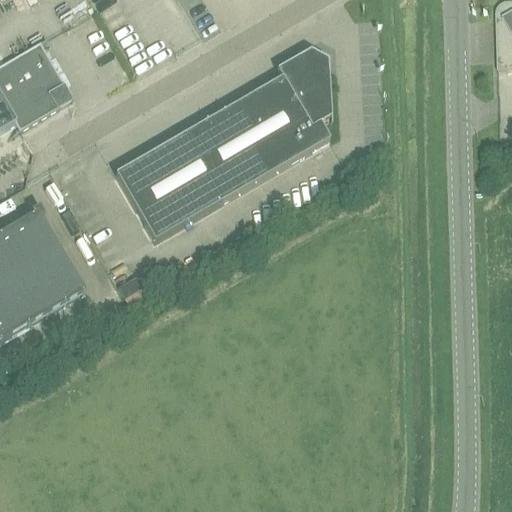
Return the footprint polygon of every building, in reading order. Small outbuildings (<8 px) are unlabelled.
[(511,5),(508,6),(504,6),(501,8),(498,11),(496,15),(496,18),(496,22),(497,74),(511,73),(511,5)] [(0,137),(16,129),(19,135),(72,104),(39,48),(0,70),(0,137)] [(281,83),(115,179),(150,240),(154,246),(329,145),(319,128),(329,123),(329,125),(330,125),(327,65),(309,56),(276,75),(281,83)] [(97,237),(113,228),(90,184),(74,193),(97,237)] [(30,216),(32,220),(0,238),(0,351),(1,352),(0,350),(0,347),(85,298),(40,222),(44,220),(38,211),(30,216)]
